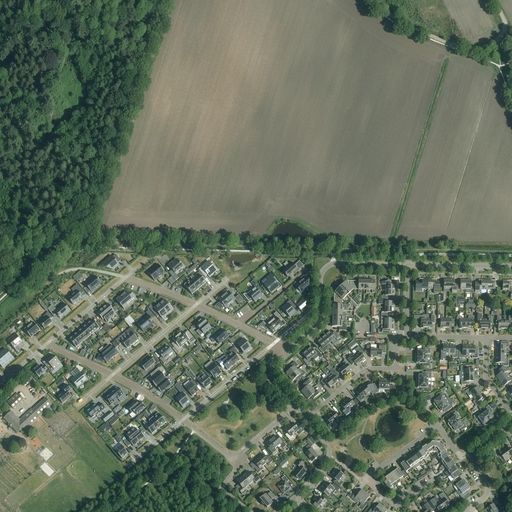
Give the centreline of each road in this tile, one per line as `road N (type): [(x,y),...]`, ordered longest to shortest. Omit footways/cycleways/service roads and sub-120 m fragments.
road 1 (track): [(164,0),(98,192),(66,235),(0,294)]
road 2 (track): [(334,254),(329,247),(66,235)]
road 3 (unclassified): [(282,353),(317,323),(327,266),(408,265)]
road 4 (residential): [(436,476),(392,502),(363,478),(440,429)]
road 5 (track): [(500,38),(464,48),(406,25),(371,0)]
road 6 (residential): [(274,343),(181,420)]
